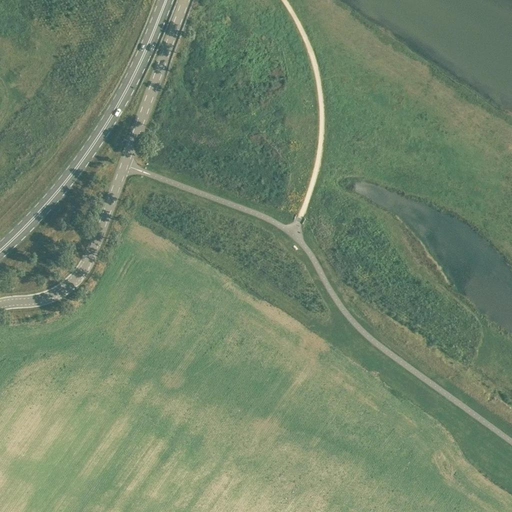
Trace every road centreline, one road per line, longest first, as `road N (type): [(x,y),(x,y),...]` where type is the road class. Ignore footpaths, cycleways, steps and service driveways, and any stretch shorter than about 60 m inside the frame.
road 1 (unclassified): [(0,304),(46,297),(83,269),(184,0)]
road 2 (primary): [(0,249),(85,155),(164,0)]
